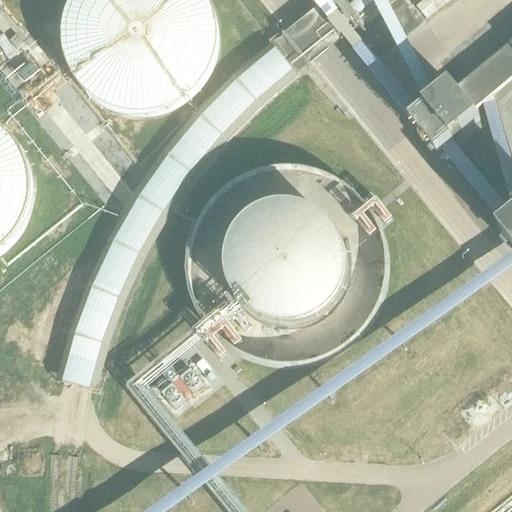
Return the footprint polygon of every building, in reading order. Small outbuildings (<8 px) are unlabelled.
[(67,29),(67,46),(71,62),(78,77),(89,89),(101,100),(116,108),(132,112),(148,113),(164,110),(179,104),(194,94),(207,81),(215,65),(220,47),(221,30),(217,12),(211,0),(76,0),(71,12),(67,29)] [(364,24),(393,0),(344,0),(346,2),(354,13),(364,24)] [(454,89),(412,123),(439,156),(481,121),(474,113),(511,81),(511,45),(456,91),(454,89)] [(292,73),(273,55),(232,87),(202,118),(173,153),(144,191),(124,225),(106,258),(89,297),(72,345),(61,387),(87,393),(100,349),(117,302),(136,260),(163,216),(190,177),(220,140),(256,106),(292,73)] [(0,253),(7,249),(19,236),(27,220),(32,203),(33,185),(29,167),(21,151),(10,137),(0,129),(0,253)] [(367,328),(371,321),(377,310),(380,300),(383,290),(385,271),(383,251),(380,241),(377,231),(371,220),(367,213),(354,199),(341,188),(324,178),(305,173),(297,171),(285,170),(272,171),(264,173),(245,178),(229,188),(215,198),(203,213),(198,220),(192,231),(187,250),(185,267),(186,286),(190,305),(195,314),(199,322),(206,332),(211,339),(218,345),(229,354),(245,363),(262,368),(272,370),(283,371),(302,369),(314,366),(324,363),(341,354),(355,341),(367,328)] [(511,222),(500,232),(511,245),(511,222)] [(177,411),(180,415),(222,384),(199,352),(146,391),(167,419),(177,411)]
